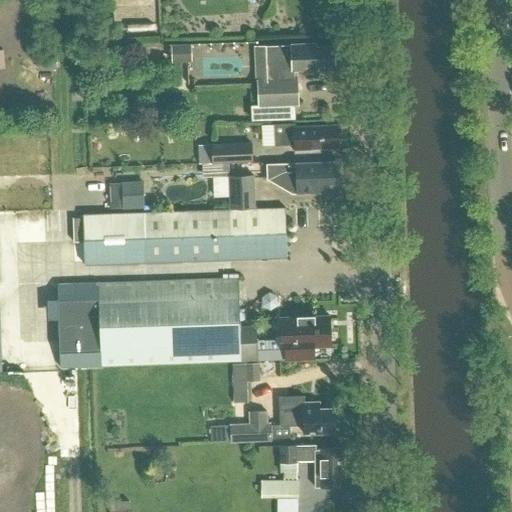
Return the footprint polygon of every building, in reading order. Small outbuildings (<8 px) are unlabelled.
[(330,61),(335,58),(334,51),(330,49),(330,45),(314,46),(314,43),(290,44),(290,45),(266,46),(267,77),(254,77),(255,103),(248,104),(248,119),(292,118),(292,103),(294,102),(293,76),(290,77),(290,69),(314,68),(314,64),(331,64),(330,61)] [(171,45),(171,62),(189,62),(189,45),(171,45)] [(56,56),(37,57),(38,70),(56,69),(56,56)] [(273,146),(294,145),(294,152),(317,151),(319,148),(337,147),(336,125),(295,127),(295,123),(273,124),(273,146)] [(198,164),(253,163),(252,143),(211,144),(211,145),(198,146),(198,164)] [(338,187),(338,172),(340,171),(339,166),(337,165),(337,163),(266,165),(267,179),(290,193),(319,192),(319,188),(338,187)] [(228,174),(229,208),(255,208),(254,173),(228,174)] [(123,182),(124,208),(145,208),(144,181),(123,182)] [(285,208),(82,215),(84,265),(287,259),(285,208)] [(98,284),(57,285),(60,367),(100,366),(239,361),(258,360),(285,360),(285,361),(314,360),(314,347),(331,347),(331,317),(281,318),(281,340),(257,341),(257,326),(239,327),(237,279),(98,284)] [(232,364),(233,403),(247,402),(247,381),(260,381),(259,363),(232,364)] [(290,426),(290,425),(303,425),(303,433),(334,433),(334,408),(319,408),(319,402),(302,402),(302,396),(279,396),(280,425),(271,425),(271,423),(267,423),(266,410),(248,411),(248,424),(209,425),(210,440),(229,439),(229,441),(271,440),(271,438),(285,437),(289,433),(289,426),(290,426)] [(297,463),(297,462),(314,461),(315,486),(344,486),(343,449),(316,450),(316,445),(278,446),(278,463),(297,463)] [(297,480),(260,480),(260,497),(297,497),(297,480)] [(130,500),(109,502),(109,511),(110,511),(130,511),(130,500)]
